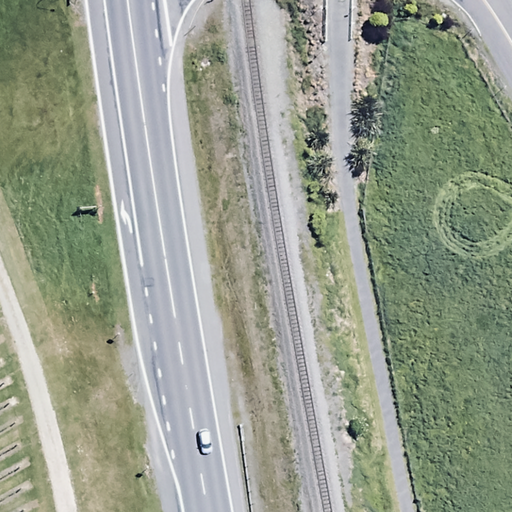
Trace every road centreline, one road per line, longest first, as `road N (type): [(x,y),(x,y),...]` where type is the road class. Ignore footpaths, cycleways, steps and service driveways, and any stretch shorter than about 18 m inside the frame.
road 1 (trunk): [(206,511),(125,0)]
road 2 (unknown): [(166,272),(115,161),(93,0)]
